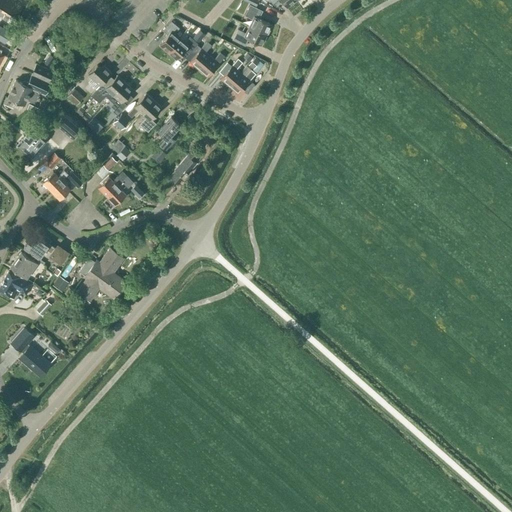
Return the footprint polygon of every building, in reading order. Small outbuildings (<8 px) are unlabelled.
[(252,19),(249,26),(266,35),(271,24),(258,18),(262,11),(250,4),(244,15),(252,19)] [(159,45),(167,52),(179,38),(174,33),(179,28),(171,21),(163,31),(168,35),(159,45)] [(11,32),(0,25),(0,40),(5,43),(11,32)] [(261,45),(266,35),(249,26),(245,33),(237,29),(234,28),(229,38),(245,46),(248,39),(261,45)] [(185,42),(179,38),(167,52),(176,59),(184,49),(189,53),(197,43),(189,37),(185,42)] [(198,69),(210,55),(205,52),(211,45),(207,41),(189,61),(198,69)] [(210,55),(198,69),(207,76),(219,63),(224,56),(220,52),(214,59),(210,55)] [(49,65),(54,57),(50,54),(44,62),(49,65)] [(220,78),(229,86),(241,72),(236,69),(242,62),(237,58),(220,78)] [(31,74),(48,82),(53,71),(47,68),(36,63),(31,74)] [(103,65),(101,68),(97,65),(88,75),(91,78),(88,82),(95,89),(111,72),(103,65)] [(245,76),(241,72),(229,86),(238,93),(250,80),(255,73),(251,69),(245,76)] [(48,82),(31,74),(28,82),(27,81),(25,84),(15,80),(8,96),(24,104),(27,98),(35,102),(39,92),(45,94),(50,83),(48,82)] [(105,96),(109,100),(125,82),(117,75),(106,88),(101,84),(91,95),(99,103),(105,96)] [(133,89),(125,82),(109,100),(113,103),(111,106),(114,109),(113,111),(117,115),(125,106),(121,102),(133,89)] [(67,96),(76,105),(83,97),(74,89),(67,96)] [(142,113),(154,100),(146,93),(128,113),(131,117),(138,109),(142,113)] [(161,107),(154,100),(142,113),(146,117),(139,124),(148,131),(155,123),(151,119),(161,107)] [(121,129),(129,120),(121,113),(113,122),(121,129)] [(178,122),(171,116),(157,131),(164,137),(159,143),(166,149),(175,139),(171,135),(178,127),(176,124),(178,122)] [(69,136),(76,129),(66,118),(59,126),(69,136)] [(47,139),(32,126),(16,145),(31,158),(47,139)] [(119,136),(111,144),(123,157),(132,149),(119,136)] [(193,159),(200,151),(194,146),(199,140),(194,136),(184,148),(189,152),(174,169),(175,170),(170,176),(178,182),(183,176),(184,177),(197,162),(193,159)] [(159,160),(165,153),(166,153),(160,148),(154,155),(159,160)] [(45,162),(51,168),(60,158),(54,152),(45,162)] [(113,154),(97,168),(102,174),(118,159),(113,154)] [(67,175),(68,174),(72,170),(69,166),(65,171),(64,170),(60,173),(57,176),(53,171),(42,182),(51,190),(64,178),(67,175)] [(72,170),(68,174),(67,175),(77,185),(82,180),(72,170)] [(102,176),(96,171),(87,180),(92,185),(102,176)] [(122,180),(127,175),(123,171),(118,175),(122,180)] [(133,181),(127,175),(119,182),(106,195),(115,204),(125,194),(121,189),(124,187),(125,185),(127,187),(133,181)] [(98,187),(106,195),(119,182),(116,178),(113,181),(108,176),(98,187)] [(68,181),(64,178),(51,190),(59,199),(70,189),(65,184),(68,181)] [(147,196),(136,185),(130,191),(140,202),(147,196)] [(50,244),(49,243),(51,239),(41,232),(39,236),(35,233),(30,240),(29,240),(28,241),(26,241),(24,244),(24,246),(24,247),(38,258),(45,249),(51,253),(49,256),(60,264),(68,253),(57,245),(55,248),(50,244)] [(86,277),(77,289),(90,298),(99,286),(113,297),(113,296),(119,299),(129,286),(124,282),(125,279),(113,270),(124,256),(122,254),(126,249),(125,246),(120,242),(117,242),(113,248),(110,246),(99,261),(96,259),(94,262),(88,257),(78,270),(84,275),(84,276),(86,277)] [(37,263),(21,251),(10,267),(26,279),(37,263)] [(74,254),(69,263),(72,265),(78,256),(74,254)] [(32,283),(30,281),(8,269),(0,284),(0,291),(13,298),(18,290),(26,294),(32,283)] [(53,283),(63,289),(69,280),(59,273),(53,283)] [(90,302),(82,296),(79,300),(87,306),(90,302)] [(46,300),(37,310),(41,315),(51,304),(46,300)] [(34,336),(24,327),(11,342),(22,353),(19,357),(39,375),(50,363),(27,343),(34,336)]
